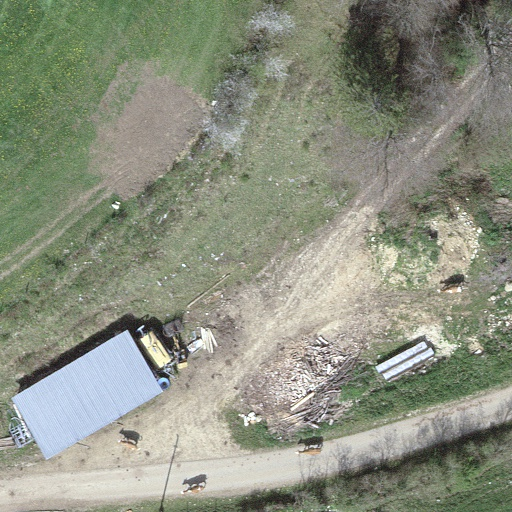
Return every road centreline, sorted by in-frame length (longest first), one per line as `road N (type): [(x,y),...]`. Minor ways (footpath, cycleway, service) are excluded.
road 1 (track): [(0,492),(234,477),(511,406)]
road 2 (track): [(176,483),(417,168)]
